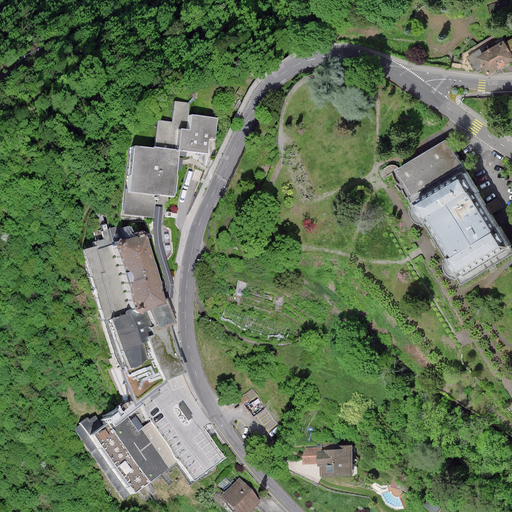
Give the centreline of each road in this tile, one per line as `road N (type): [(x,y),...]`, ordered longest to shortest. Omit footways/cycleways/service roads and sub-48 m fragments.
road 1 (motorway): [(20,0),(511,416)]
road 2 (tertiary): [(415,85),(359,55),(304,60),(287,70),(241,128),(198,225),(185,307),(191,358),(216,417),(293,511)]
road 3 (motorway): [(511,306),(109,0)]
